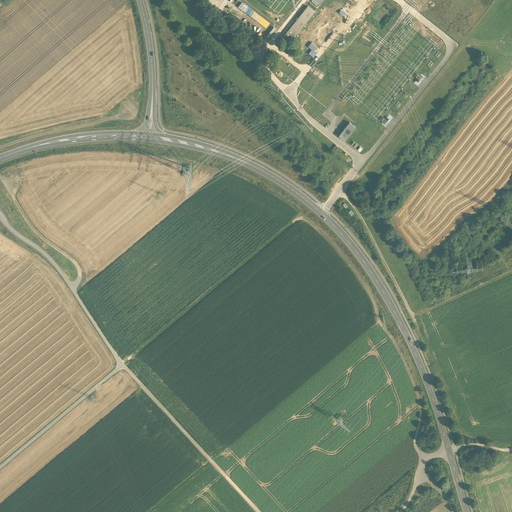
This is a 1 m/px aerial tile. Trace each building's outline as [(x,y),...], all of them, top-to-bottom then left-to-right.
[(307,6),(283,37),(290,42),(314,12),(307,6)] [(312,42),(308,46),(314,51),(317,47),(312,42)] [(336,134),(338,135),(349,122),(346,120),(336,134)] [(349,122),(338,136),(344,141),(355,127),(349,122)] [(143,363),(161,351),(157,345),(139,357),(143,363)]
